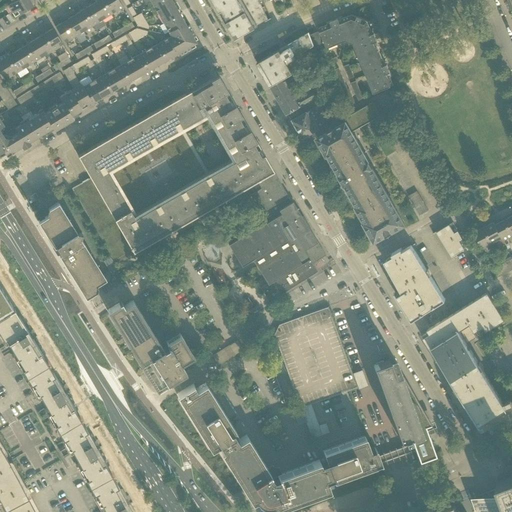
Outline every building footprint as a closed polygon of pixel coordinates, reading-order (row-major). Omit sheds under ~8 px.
[(15,0),(12,2),(7,5),(14,17),(33,5),(29,0),(15,0)] [(96,0),(97,1),(94,3),(103,19),(113,13),(105,0),(96,0)] [(118,0),(105,0),(113,13),(123,7),(118,0)] [(157,0),(152,3),(157,12),(173,3),(171,0),(157,0)] [(262,1),(261,0),(211,0),(212,0),(213,1),(214,4),(215,5),(216,7),(217,8),(218,10),(220,13),(221,15),(222,16),(223,19),(224,20),(225,22),(226,25),(228,27),(228,28),(230,30),(230,32),(232,34),(235,39),(271,19),(262,1)] [(509,9),(511,8),(511,0),(503,0),(504,2),(506,1),(509,9)] [(94,3),(84,9),(94,25),(103,19),(94,3)] [(157,12),(162,21),(178,12),(173,3),(157,12)] [(131,6),(127,9),(131,15),(132,16),(136,14),(135,13),(131,6)] [(84,9),(74,15),(84,31),(94,25),(84,9)] [(162,21),(167,30),(183,21),(178,12),(162,21)] [(133,18),(135,21),(143,17),(141,13),(133,18)] [(345,40),(349,42),(359,17),(352,14),(342,18),(342,16),(326,23),(327,24),(319,28),(327,48),(345,40)] [(74,15),(65,21),(75,37),(84,31),(74,15)] [(135,21),(137,25),(145,21),(143,17),(135,21)] [(353,43),(360,61),(380,53),(377,46),(379,45),(372,29),(371,30),(367,21),(359,17),(349,42),(353,43)] [(75,37),(65,21),(55,27),(65,43),(75,37)] [(145,21),(137,25),(138,27),(148,29),(149,27),(148,26),(147,23),(145,21)] [(167,30),(171,36),(193,42),(197,39),(189,24),(186,26),(183,21),(167,30)] [(131,22),(122,28),(125,32),(134,27),(131,22)] [(53,28),(43,34),(53,50),(62,44),(53,28)] [(113,33),(115,37),(125,32),(122,28),(113,33)] [(137,28),(134,29),(143,37),(147,35),(148,31),(138,28),(137,28)] [(134,29),(132,31),(138,40),(143,37),(134,29)] [(132,31),(128,33),(133,42),(135,41),(138,40),(132,31)] [(308,32),(257,62),(270,85),(284,77),(293,71),(288,62),(297,57),(296,55),(313,45),(318,58),(325,54),(321,43),(320,39),(317,32),(314,33),(310,35),(308,32)] [(43,34),(33,40),(43,56),(53,50),(43,34)] [(109,35),(103,39),(105,43),(112,39),(109,35)] [(125,35),(117,39),(120,44),(127,39),(125,35)] [(171,36),(167,39),(176,55),(179,53),(180,55),(195,47),(193,42),(171,36)] [(105,43),(103,39),(94,44),(96,48),(105,43)] [(117,39),(110,44),(112,48),(120,44),(117,39)] [(161,42),(158,44),(167,60),(170,58),(176,55),(167,39),(161,42)] [(33,40),(24,46),(34,62),(43,56),(33,40)] [(158,44),(148,49),(157,65),(167,60),(158,44)] [(24,46),(14,52),(24,68),(34,62),(24,46)] [(90,46),(83,50),(86,54),(93,50),(90,46)] [(106,46),(99,50),(101,54),(109,50),(106,46)] [(148,49),(139,55),(150,73),(154,71),(153,68),(157,65),(148,49)] [(83,50),(74,54),(77,59),(86,54),(83,50)] [(99,50),(91,54),(94,59),(99,55),(101,54),(99,50)] [(9,52),(3,55),(14,74),(24,68),(14,52),(11,54),(9,52)] [(380,53),(360,61),(373,93),(393,85),(390,77),(392,76),(385,60),(384,61),(380,53)] [(14,74),(3,55),(0,57),(0,72),(5,80),(14,74)] [(139,55),(129,60),(139,76),(144,73),(145,76),(150,73),(139,55)] [(68,57),(60,62),(63,66),(71,62),(68,57)] [(87,57),(80,61),(82,65),(90,61),(87,57)] [(129,60),(120,66),(129,82),(139,76),(129,60)] [(80,61),(72,66),(74,70),(82,65),(80,61)] [(63,66),(60,62),(52,67),(55,71),(63,66)] [(344,67),(350,80),(354,78),(349,65),(344,67)] [(73,88),(70,90),(81,106),(86,103),(89,108),(94,105),(83,87),(81,83),(80,84),(70,66),(62,71),(73,88)] [(120,66),(111,71),(120,87),(129,82),(120,66)] [(49,68),(41,74),(44,78),(52,73),(49,68)] [(347,90),(338,68),(335,70),(351,109),(357,106),(349,89),(347,90)] [(111,71),(101,77),(110,92),(120,87),(111,71)] [(16,99),(22,107),(65,81),(60,72),(16,99)] [(44,78),(41,74),(34,78),(37,83),(44,78)] [(284,77),(270,85),(272,87),(271,89),(272,91),(274,91),(279,100),(293,92),(291,88),(303,81),(300,75),(287,82),(286,80),(286,79),(284,77)] [(0,97),(8,110),(16,104),(0,77),(0,97)] [(101,77),(92,82),(101,98),(110,92),(101,77)] [(186,95),(78,157),(90,178),(85,181),(81,183),(72,188),(73,191),(77,197),(113,261),(132,250),(133,251),(134,251),(133,251),(133,250),(245,185),(245,186),(245,187),(249,185),(273,171),(264,154),(260,156),(252,142),(228,100),(231,98),(227,91),(224,92),(215,78),(196,88),(197,91),(187,97),(186,95)] [(31,80),(22,86),(24,90),(34,84),(31,80)] [(351,84),(359,102),(364,100),(356,81),(351,84)] [(92,82),(83,87),(94,105),(98,103),(96,100),(101,98),(92,82)] [(24,90),(22,86),(12,92),(15,96),(24,90)] [(293,92),(279,100),(283,107),(283,109),(284,111),(286,111),(287,114),(287,113),(294,110),(300,107),(317,97),(313,91),(311,92),(309,87),(301,91),(304,96),(297,100),(293,92)] [(62,102),(53,107),(64,124),(79,114),(78,111),(82,109),(81,106),(70,90),(59,97),(62,102)] [(364,222),(374,241),(386,235),(392,232),(392,231),(405,224),(372,167),(373,167),(369,161),(352,132),(373,120),(374,122),(382,118),(373,102),(340,120),(342,124),(334,128),(333,128),(327,132),(317,138),(327,155),(328,154),(340,176),(339,176),(344,185),(345,185),(357,206),(356,207),(365,222),(364,222)] [(324,113),(319,105),(293,120),(297,128),(299,132),(303,138),(329,123),(326,117),(326,118),(323,114),(324,113)] [(43,110),(34,116),(44,132),(46,131),(48,133),(64,124),(53,107),(45,113),(43,110)] [(7,138),(3,151),(6,156),(21,146),(23,149),(31,144),(29,142),(44,132),(34,116),(15,128),(18,133),(9,139),(7,138)] [(250,194),(258,209),(279,198),(286,194),(273,171),(249,185),(253,193),(250,194)] [(408,196),(419,215),(428,210),(417,191),(408,196)] [(35,193),(29,196),(32,202),(38,198),(35,193)] [(279,198),(258,209),(264,219),(265,221),(228,244),(241,266),(252,259),(267,283),(260,288),(269,302),(317,271),(312,263),(325,255),(308,227),(309,227),(302,215),(301,216),(292,201),(291,202),(286,194),(279,198)] [(59,255),(85,298),(96,291),(97,287),(96,285),(105,279),(80,237),(81,232),(77,232),(76,232),(58,202),(47,209),(46,213),(47,215),(38,221),(54,247),(56,246),(60,254),(59,255)] [(511,235),(504,220),(495,225),(501,238),(503,240),(511,235)] [(436,232),(452,257),(466,248),(467,250),(468,249),(461,236),(463,234),(462,232),(459,233),(453,222),(433,233),(433,234),(436,232)] [(494,222),(483,228),(491,243),(501,238),(495,225),(494,222)] [(491,243),(483,228),(474,232),(482,248),(491,243)] [(501,238),(491,243),(494,248),(504,243),(503,240),(501,238)] [(192,248),(189,243),(182,247),(185,252),(192,248)] [(403,250),(402,250),(401,248),(392,253),(393,255),(384,260),(400,289),(395,292),(395,291),(394,292),(412,320),(424,312),(432,307),(433,307),(445,299),(412,246),(415,244),(415,243),(403,250)] [(110,257),(103,261),(112,275),(118,271),(110,257)] [(511,268),(508,261),(502,264),(507,273),(511,269),(511,268)] [(507,273),(502,264),(493,269),(497,278),(507,273)] [(224,280),(217,284),(220,289),(227,284),(224,280)] [(0,316),(10,310),(8,307),(10,306),(12,305),(0,286),(0,316)] [(466,344),(504,320),(487,292),(464,307),(427,330),(427,331),(429,334),(423,337),(422,338),(438,363),(440,362),(455,386),(453,387),(457,394),(459,393),(464,400),(471,412),(469,413),(483,435),(490,432),(491,433),(511,423),(511,397),(503,402),(482,369),(484,368),(480,362),(478,362),(466,344)] [(107,310),(156,389),(156,390),(185,372),(181,364),(194,356),(179,333),(166,342),(168,346),(163,349),(159,344),(133,301),(124,306),(121,302),(107,310)] [(329,307),(278,324),(273,335),(277,344),(295,393),(299,404),(358,389),(352,373),(329,307)] [(15,357),(26,375),(47,362),(36,344),(25,326),(13,308),(10,310),(0,316),(0,333),(3,339),(15,357)] [(230,345),(213,355),(218,364),(236,354),(243,350),(237,340),(230,345)] [(322,451),(326,460),(332,477),(333,480),(380,462),(415,450),(418,459),(434,453),(431,444),(432,444),(430,437),(428,437),(423,423),(429,421),(401,372),(400,372),(399,373),(395,362),(390,363),(389,360),(373,365),(400,440),(404,439),(405,443),(410,441),(409,437),(410,437),(412,443),(378,456),(375,447),(369,449),(365,436),(322,451)] [(45,408),(58,430),(80,417),(69,399),(58,381),(47,362),(26,375),(35,391),(45,408)] [(352,373),(358,389),(368,386),(362,370),(352,373)] [(185,389),(176,394),(210,448),(211,449),(211,448),(219,444),(222,448),(222,449),(220,451),(244,489),(251,501),(252,500),(253,500),(255,498),(255,499),(256,500),(257,501),(258,502),(259,503),(260,503),(257,507),(258,508),(260,509),(262,510),(264,510),(265,510),(266,506),(267,506),(268,506),(270,505),(271,505),(272,505),(273,505),(274,509),(287,504),(329,489),(326,479),(332,477),(326,460),(320,462),(319,460),(281,474),(279,469),(272,466),(267,469),(255,448),(246,435),(238,440),(234,434),(236,433),(205,383),(196,389),(193,384),(185,389)] [(326,423),(319,425),(311,403),(302,406),(313,437),(329,431),(326,423)] [(303,415),(299,404),(289,408),(293,418),(303,415)] [(75,460),(89,485),(111,473),(97,448),(85,428),(80,417),(58,430),(75,460)] [(3,453),(0,447),(0,501),(5,511),(7,510),(8,511),(35,511),(10,465),(3,453)] [(103,511),(131,511),(111,473),(89,485),(99,504),(103,511)] [(511,511),(511,484),(437,511),(511,511)]
